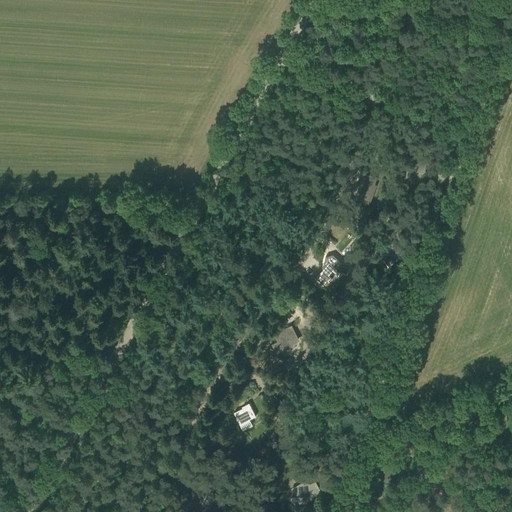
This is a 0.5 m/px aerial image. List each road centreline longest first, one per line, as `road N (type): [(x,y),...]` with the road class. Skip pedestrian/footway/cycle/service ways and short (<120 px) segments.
road 1 (unclassified): [(28,511),(282,63)]
road 2 (track): [(330,511),(464,142)]
road 3 (track): [(200,203),(129,203),(79,219)]
